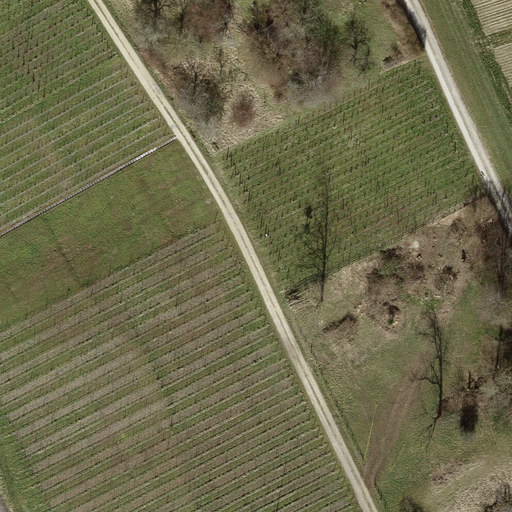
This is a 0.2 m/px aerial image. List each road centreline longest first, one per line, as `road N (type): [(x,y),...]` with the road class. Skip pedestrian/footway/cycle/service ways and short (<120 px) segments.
road 1 (track): [(99,0),(203,161),(374,511)]
road 2 (track): [(511,218),(410,0)]
